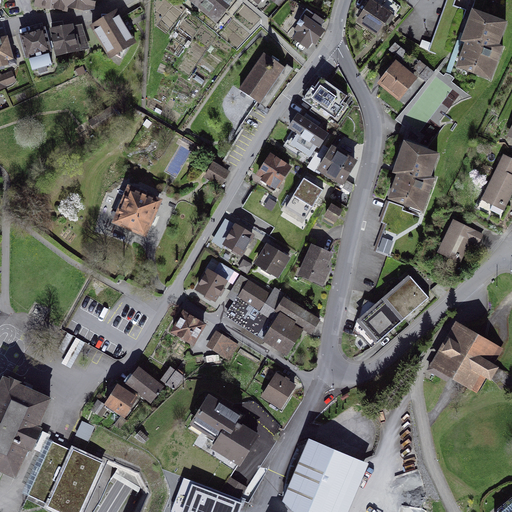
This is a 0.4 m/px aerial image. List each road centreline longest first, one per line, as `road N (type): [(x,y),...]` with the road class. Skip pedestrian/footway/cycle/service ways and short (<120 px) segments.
road 1 (primary): [(421,0),(107,511)]
road 2 (residential): [(332,42),(373,129),(325,365)]
road 3 (residential): [(174,292),(284,102),(332,42)]
road 4 (residential): [(465,291),(472,306),(430,347),(418,381),(425,437),(456,511)]
road 5 (residential): [(5,205),(7,352),(52,379),(78,376)]
road 6 (residential): [(174,292),(319,382)]
road 7 (residential): [(325,365),(376,368),(465,291)]
road 8 (residential): [(319,382),(253,511)]
road 9 (residential): [(78,376),(128,366),(174,292)]
road 10 (residential): [(0,28),(122,0)]
